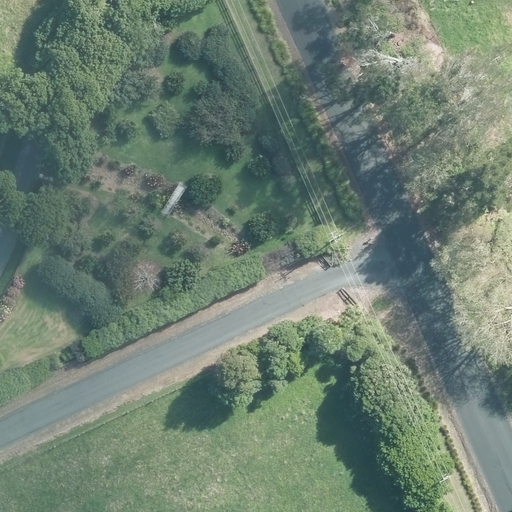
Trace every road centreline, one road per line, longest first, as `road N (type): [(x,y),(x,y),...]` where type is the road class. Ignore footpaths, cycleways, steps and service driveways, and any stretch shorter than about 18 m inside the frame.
road 1 (unclassified): [(294,0),(511,486)]
road 2 (track): [(0,431),(403,242)]
